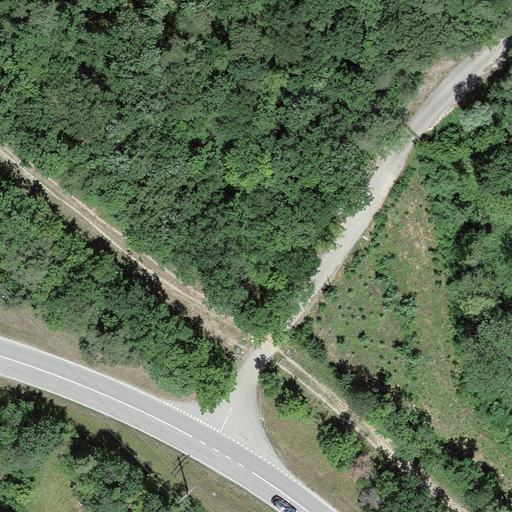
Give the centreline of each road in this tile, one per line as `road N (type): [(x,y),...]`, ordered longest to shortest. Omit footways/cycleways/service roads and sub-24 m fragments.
road 1 (track): [(454,511),(0,152)]
road 2 (secondary): [(308,511),(210,447),(0,358)]
